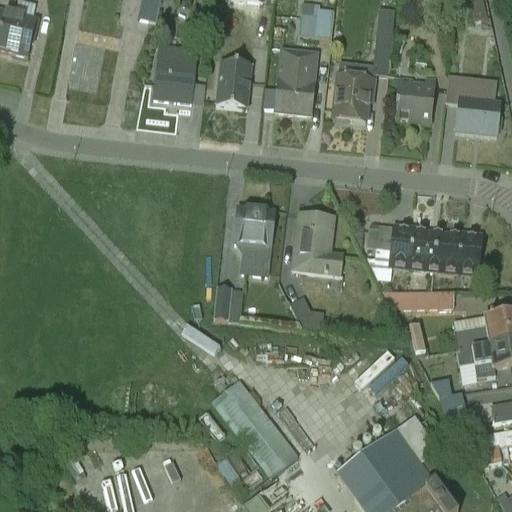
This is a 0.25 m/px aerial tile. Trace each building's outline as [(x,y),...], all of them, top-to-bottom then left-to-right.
[(155,0),(152,29),(171,30),(174,0),(155,0)] [(276,18),(276,0),(245,0),(244,17),(276,18)] [(313,48),(345,50),(348,16),(319,14),(320,0),(290,0),(289,18),(315,20),(313,48)] [(0,56),(7,58),(15,16),(0,13),(0,56)] [(7,58),(28,62),(37,20),(15,16),(7,58)] [(395,48),(406,48),(405,23),(394,24),(395,48)] [(153,107),(192,111),(197,53),(158,50),(153,107)] [(277,120),(313,122),(316,56),(279,55),(277,120)] [(213,112),(244,113),(247,68),(215,67),(213,112)] [(331,127),(367,131),(373,75),(337,71),(331,127)] [(395,125),(427,129),(431,90),(400,87),(395,125)] [(454,139),(496,143),(501,95),(459,91),(454,139)] [(234,253),(271,256),(273,218),(237,215),(234,253)] [(290,276),(340,281),(343,259),(330,258),(334,223),(296,219),(290,276)] [(438,277),(438,234),(389,234),(388,276),(438,277)] [(438,277),(480,277),(481,235),(438,234),(438,277)] [(231,298),(230,330),(252,331),(253,299),(231,298)] [(400,299),(400,317),(468,317),(468,298),(400,299)] [(338,338),(336,319),(324,320),(323,307),(310,308),(313,340),(338,338)] [(511,317),(482,322),(487,352),(511,347),(511,317)] [(443,364),(434,332),(419,336),(428,368),(443,364)] [(491,373),(511,369),(511,347),(487,352),(491,373)] [(377,359),(359,373),(367,383),(385,370),(377,359)] [(274,376),(266,384),(300,416),(308,409),(274,376)] [(465,389),(450,389),(451,419),(479,418),(478,402),(466,402),(465,389)] [(257,390),(227,411),(284,490),(314,469),(257,390)] [(500,425),(511,424),(511,398),(498,400),(500,425)] [(511,424),(500,425),(503,450),(511,449),(511,424)] [(387,467),(355,487),(371,511),(453,511),(432,478),(455,463),(431,427),(382,459),(387,467)] [(506,479),(511,477),(511,449),(503,450),(506,479)] [(268,511),(302,511),(294,497),(268,511)]
